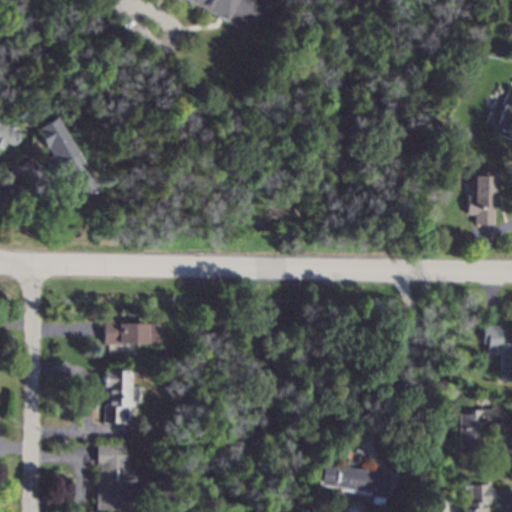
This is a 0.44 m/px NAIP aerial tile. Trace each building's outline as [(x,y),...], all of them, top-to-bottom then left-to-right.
[(179,0),(246,31),(260,0),(179,0)] [(511,89),(505,87),(496,112),(486,109),(483,121),(491,123),(489,131),(511,138),(511,89)] [(96,187),(55,116),(33,128),(74,199),(96,187)] [(0,122),(0,146),(2,142),(12,146),(18,130),(0,122)] [(493,172),(471,172),(470,195),(464,194),(464,213),(472,214),(471,224),(492,224),(493,172)] [(143,324),(156,324),(155,342),(119,343),(119,351),(106,351),(106,343),(101,343),(102,319),(143,319),(143,324)] [(499,332),(511,332),(511,380),(498,380),(498,354),(485,353),(485,343),(482,343),(482,325),(499,326),(499,332)] [(211,354),(198,355),(197,333),(209,332),(211,354)] [(128,370),(128,385),(138,386),(137,401),(127,401),(126,420),(119,420),(119,422),(103,421),(103,404),(105,404),(106,388),(102,388),(103,369),(128,370)] [(507,429),(481,429),(481,451),(455,451),(455,408),(489,409),(489,406),(507,406),(507,429)] [(125,471),(133,472),(133,485),(128,485),(127,508),(96,507),(96,482),(100,482),(100,463),(95,462),(96,444),(125,445),(125,471)] [(386,472),(383,494),(316,484),(319,463),(386,472)] [(488,504),(485,504),(485,511),(453,511),(453,502),(461,501),(460,485),(488,484),(488,504)]
